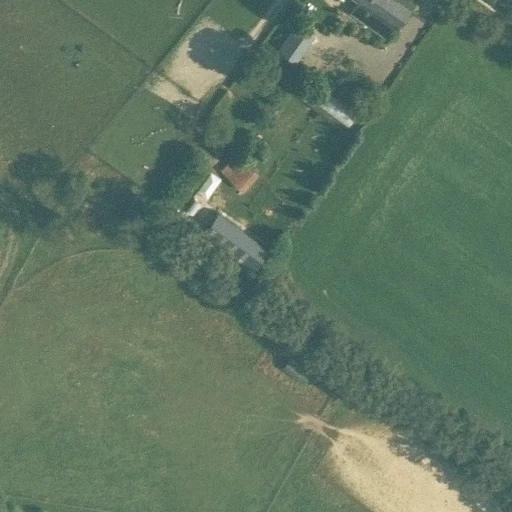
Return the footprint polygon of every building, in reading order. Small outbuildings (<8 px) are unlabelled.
[(413,0),(412,0),(356,0),(349,11),(386,38),(413,0)] [(286,24),(291,28),(297,20),(291,17),(286,24)] [(297,40),(288,33),(278,47),(287,54),(297,40)] [(315,102),(348,124),(358,110),(324,88),(315,102)] [(228,173),(242,187),(258,171),(243,157),(228,173)] [(267,247),(217,211),(203,230),(253,266),(267,247)] [(282,365),(303,381),(311,370),(290,355),(282,365)]
